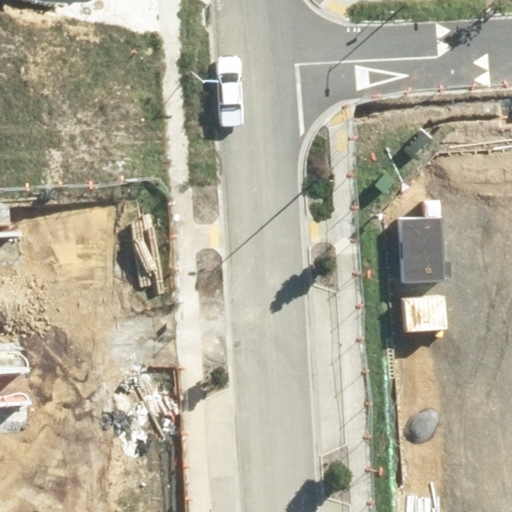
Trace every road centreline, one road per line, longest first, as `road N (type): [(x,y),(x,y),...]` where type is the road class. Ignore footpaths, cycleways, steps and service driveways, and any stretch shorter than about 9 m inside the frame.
road 1 (residential): [(256,67),(282,511)]
road 2 (residential): [(511,49),(256,67)]
